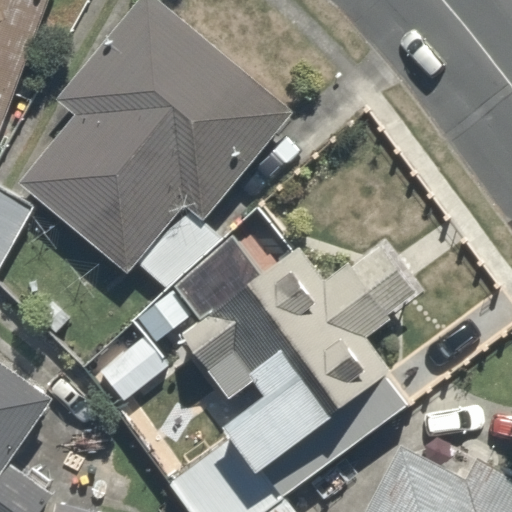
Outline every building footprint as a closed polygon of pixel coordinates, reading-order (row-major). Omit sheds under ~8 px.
[(0,0),(0,140),(2,141),(59,0),(0,0)] [(133,0),(63,102),(68,106),(21,175),(124,246),(173,174),(207,197),(283,87),(156,0),(133,0)] [(40,200),(0,176),(0,260),(3,263),(40,200)] [(301,501),(285,480),(407,389),(361,328),(392,305),(350,248),(326,266),(295,226),(265,249),(245,222),(174,275),(195,303),(179,315),(237,392),(224,402),(264,455),(233,478),(208,445),(169,474),(197,511),(288,511),(301,501)] [(55,394),(0,354),(0,511),(33,511),(51,489),(8,457),(55,394)] [(399,433),(357,511),(511,511),(511,411),(499,405),(465,468),(399,433)]
